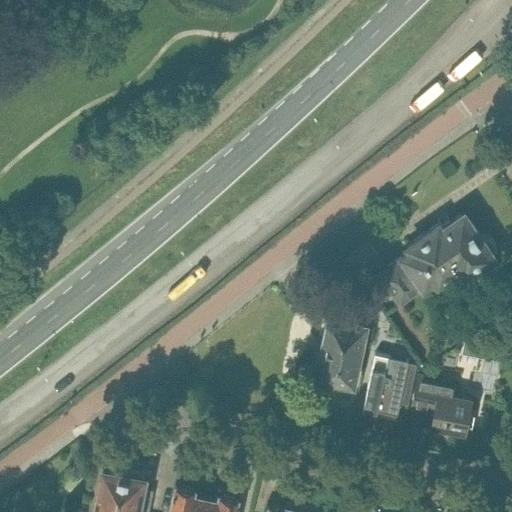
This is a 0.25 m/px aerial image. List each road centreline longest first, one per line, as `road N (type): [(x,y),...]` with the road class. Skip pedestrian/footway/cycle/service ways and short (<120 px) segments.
road 1 (primary): [(0,423),(254,224),(511,0)]
road 2 (primary): [(408,0),(231,165),(0,357)]
road 3 (residential): [(103,394),(492,87)]
road 4 (residential): [(511,497),(140,422),(103,394)]
road 5 (residential): [(0,471),(103,394)]
